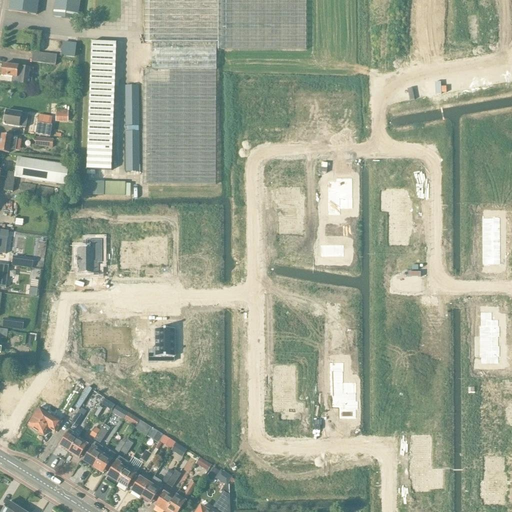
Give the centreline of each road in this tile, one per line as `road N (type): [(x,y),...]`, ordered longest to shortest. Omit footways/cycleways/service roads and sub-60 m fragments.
road 1 (residential): [(254,295),(251,169),(264,150),(429,155),(436,279),(511,289)]
road 2 (residential): [(0,446),(52,356),(64,295),(254,295)]
road 3 (residential): [(385,511),(386,465),(377,450),(269,449),(254,437),(254,295)]
